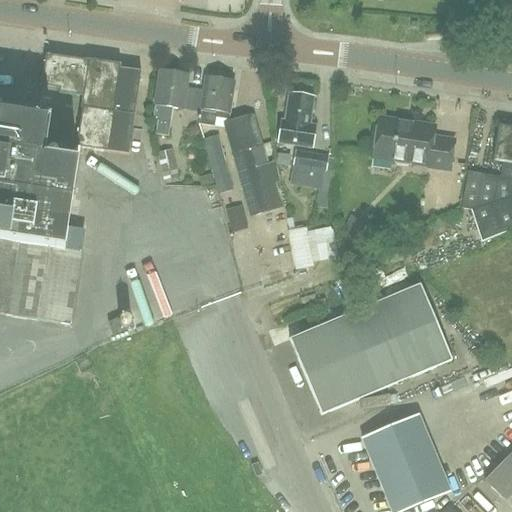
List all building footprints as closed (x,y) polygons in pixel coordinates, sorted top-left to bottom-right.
[(141,72),(119,69),(120,65),(88,61),(88,62),(46,56),(42,87),(60,90),(59,94),(83,97),(81,109),(82,110),(77,148),(130,156),(141,72)] [(168,137),(170,122),(172,109),(183,111),(189,76),(159,72),(152,122),(157,122),(155,135),(168,137)] [(229,120),(234,83),(205,79),(199,117),(198,117),(198,120),(199,120),(198,125),(199,125),(214,127),(215,118),(227,120),(229,120)] [(311,149),(315,127),(308,126),(313,98),(309,98),(304,95),(299,96),(288,95),(284,122),(280,122),(278,140),(289,141),(288,145),(311,149)] [(0,315),(5,317),(6,316),(69,326),(80,253),(63,250),(66,229),(67,225),(71,202),(77,163),(43,157),(49,118),(0,110),(0,315)] [(226,125),(224,125),(225,129),(243,194),(250,218),(269,213),(283,209),(276,184),(279,183),(275,162),(256,167),(251,150),(257,148),(262,146),(254,117),(226,125)] [(433,138),(434,128),(378,120),(372,157),(393,161),(395,166),(408,167),(412,164),(428,166),(428,168),(449,171),(450,164),(454,141),(433,138)] [(467,173),(461,210),(471,211),(481,243),(511,231),(511,128),(498,126),(493,162),(503,164),(501,178),(467,173)] [(214,184),(230,179),(218,137),(203,141),(214,184)] [(323,186),(324,180),(325,176),(326,175),(329,156),(310,153),(295,151),(290,180),(323,186)] [(180,183),(172,152),(158,155),(166,187),(180,183)] [(248,230),(242,208),(224,213),(229,232),(229,233),(230,235),(248,230)] [(320,222),(290,227),(295,261),(325,257),(320,222)] [(452,362),(420,285),(289,340),(321,416),(452,362)] [(418,418),(362,441),(391,511),(403,511),(449,493),(418,418)] [(511,455),(485,483),(511,510),(511,455)] [(262,475),(257,464),(252,466),(256,477),(262,475)]
